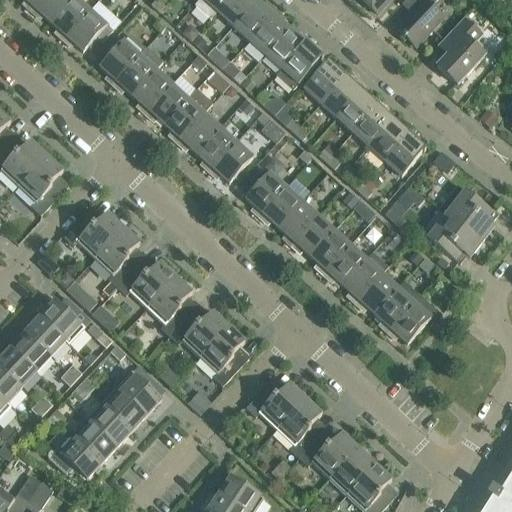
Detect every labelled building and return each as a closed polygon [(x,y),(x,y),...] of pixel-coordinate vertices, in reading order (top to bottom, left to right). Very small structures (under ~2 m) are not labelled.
[(45,0),(19,0),(29,8),(25,12),(31,17),(45,0)] [(74,0),(73,0),(45,0),(31,17),(35,21),(39,17),(50,27),(74,0)] [(90,15),(74,0),(50,27),(61,37),(57,41),(63,46),(90,15)] [(217,16),(231,0),(202,0),(201,2),(194,10),(210,24),(217,16)] [(257,4),(252,0),(231,0),(217,16),(233,31),(257,4)] [(357,0),(377,18),(393,0),(357,0)] [(415,51),(443,22),(430,11),(439,2),(436,0),(409,0),(405,4),(414,12),(395,33),(403,40),(401,41),(404,44),(405,42),(415,51)] [(484,0),(493,8),(500,0),(484,0)] [(164,10),(156,3),(151,9),(159,16),(164,10)] [(271,10),(268,14),(257,4),(233,31),(249,45),(277,14),(271,10)] [(281,19),(277,14),(249,45),(265,60),(289,33),(278,23),(281,19)] [(113,35),(90,15),(63,46),(68,50),(71,46),(83,57),(96,42),(102,47),(113,35)] [(166,31),(158,24),(153,30),(161,37),(166,31)] [(484,61),(472,50),(481,40),(464,24),(443,46),(452,54),(436,71),(457,90),(484,61)] [(191,29),(184,38),(193,46),(200,38),(200,37),(191,29)] [(167,33),(160,41),(165,45),(170,45),(175,40),(167,33)] [(309,43),(304,39),(300,43),(289,33),(265,60),(281,74),(309,43)] [(200,38),(193,46),(204,56),(211,48),(200,38)] [(124,44),(123,45),(117,39),(106,51),(112,57),(99,71),(111,82),(107,86),(112,90),(140,60),(145,53),(132,41),(131,41),(129,41),(128,42),(127,42),(125,43),(124,44)] [(322,62),(310,52),(314,48),(309,43),(281,74),(276,80),(293,95),(322,62)] [(140,60),(112,90),(117,95),(121,91),(132,101),(156,74),(162,67),(146,53),(145,53),(140,60)] [(215,53),(208,60),(216,67),(223,60),(215,53)] [(198,60),(192,67),(200,75),(207,67),(198,60)] [(230,67),(224,75),(233,83),(239,75),(230,67)] [(347,78),(341,73),(338,77),(327,67),(303,94),(320,109),(347,78)] [(172,89),(156,74),(132,101),(143,111),(139,115),(144,119),(172,89)] [(230,89),(214,75),(206,84),(222,98),(230,89)] [(360,96),(349,87),(353,83),(347,78),(320,109),(336,123),(360,96)] [(188,103),(172,89),(144,119),(149,124),(153,120),(164,130),(188,103)] [(231,89),(225,96),(229,99),(234,99),(237,95),(231,89)] [(374,102),(371,106),(360,96),(336,123),(352,138),(380,107),(374,102)] [(269,105),(261,97),(255,103),(263,111),(269,105)] [(204,118),(188,103),(164,130),(175,140),(171,144),(176,148),(204,118)] [(247,104),(239,113),(247,119),(255,111),(247,104)] [(385,112),(380,107),(352,138),(368,152),(392,125),(381,116),(385,112)] [(0,137),(10,127),(0,117),(0,157),(7,150),(0,143),(0,137)] [(220,132),(204,118),(176,148),(181,153),(185,149),(196,159),(220,132)] [(270,125),(262,118),(257,124),(265,131),(270,125)] [(299,132),(291,125),(286,131),(294,138),(299,132)] [(412,136),(406,131),(403,135),(392,125),(368,152),(384,166),(412,136)] [(236,147),(220,132),(196,159),(207,169),(204,173),(209,177),(236,147)] [(294,138),(302,145),(307,139),(299,132),(294,138)] [(425,155),(413,144),(417,140),(412,136),(384,166),(401,181),(425,155)] [(47,161),(30,146),(17,159),(7,150),(0,157),(0,175),(18,192),(47,161)] [(253,162),(236,147),(209,177),(214,182),(217,178),(229,188),(253,162)] [(331,161),(323,154),(318,160),(326,167),(331,161)] [(312,162),(304,155),(299,161),(307,168),(312,162)] [(441,156),(432,167),(446,178),(454,167),(441,156)] [(63,176),(47,161),(18,192),(35,208),(31,212),(41,221),(61,200),(50,190),(63,176)] [(339,168),(331,161),(326,167),(334,174),(339,168)] [(286,191),(269,176),(245,203),(257,213),(253,217),(258,222),(286,191)] [(363,190),(356,183),(350,189),(358,196),(363,190)] [(371,197),(363,190),(358,196),(366,203),(371,197)] [(302,206),(286,191),(258,222),(263,227),(267,223),(278,233),(302,206)] [(494,230),(491,228),(498,220),(464,194),(445,218),(482,247),(494,230)] [(350,197),(343,206),(352,214),(359,205),(350,197)] [(318,220),(302,206),(278,233),(289,243),(285,247),(290,251),(318,220)] [(393,211),(386,219),(394,226),(401,218),(393,211)] [(368,214),(361,221),(369,228),(375,220),(368,214)] [(123,233),(107,218),(94,232),(83,222),(64,242),(74,251),(77,247),(94,264),(123,233)] [(482,247),(445,218),(426,243),(460,269),(466,260),(469,263),(482,247)] [(334,235),(318,220),(290,251),(295,256),(299,252),(310,262),(334,235)] [(140,248),(123,233),(94,264),(112,280),(108,284),(117,292),(137,271),(127,262),(140,248)] [(350,249),(334,235),(310,262),(321,272),(318,276),(322,280),(350,249)] [(366,264),(350,249),(322,280),(327,284),(331,281),(342,290),(366,264)] [(416,256),(409,263),(416,270),(423,263),(416,256)] [(382,278),(388,272),(372,257),(366,264),(342,290),(353,300),(350,304),(355,309),(382,278)] [(424,264),(418,271),(427,278),(433,272),(424,264)] [(176,282),(160,267),(147,281),(137,271),(117,292),(126,300),(130,297),(147,313),(176,282)] [(398,293),(398,292),(382,278),(355,309),(360,313),(363,309),(374,319),(398,293)] [(435,284),(443,291),(449,285),(440,278),(435,284)] [(64,279),(58,285),(67,293),(74,285),(69,279),(64,279)] [(192,297),(176,282),(147,313),(164,329),(161,333),(170,341),(189,321),(179,311),(192,297)] [(420,301),(404,286),(398,292),(398,293),(374,319),(385,329),(382,333),(387,338),(420,301)] [(431,322),(436,315),(420,301),(387,338),(392,343),(396,339),(407,349),(431,322)] [(69,349),(85,332),(55,304),(40,321),(66,346),(65,346),(69,349)] [(228,332),(212,316),(199,330),(189,321),(170,341),(178,350),(182,346),(199,362),(228,332)] [(65,346),(66,346),(40,321),(25,337),(51,361),(65,346)] [(244,347),(228,332),(199,362),(217,378),(213,382),(223,391),(242,370),(231,360),(244,347)] [(51,361),(25,337),(10,352),(36,377),(51,361)] [(106,352),(112,346),(103,337),(97,344),(106,352)] [(120,365),(126,359),(116,350),(110,356),(120,365)] [(36,377),(10,352),(0,362),(0,372),(22,393),(36,377)] [(103,366),(97,373),(104,379),(108,375),(107,370),(103,366)] [(82,378),(72,369),(66,376),(76,385),(82,378)] [(22,393),(0,372),(0,402),(7,408),(22,393)] [(76,385),(66,376),(61,382),(70,391),(76,385)] [(146,421),(161,404),(132,376),(116,393),(146,421)] [(95,391),(86,382),(80,389),(90,397),(95,391)] [(305,403),(289,388),(276,402),(265,392),(246,413),(255,422),(259,418),(276,434),(305,403)] [(90,397),(80,389),(74,395),(84,404),(90,397)] [(146,421),(116,393),(102,409),(131,437),(146,421)] [(52,410),(43,401),(37,407),(46,416),(52,410)] [(7,408),(0,402),(0,422),(11,411),(7,408)] [(321,419),(305,403),(276,434),(293,451),(290,454),(299,463),(318,442),(308,433),(321,419)] [(46,416),(37,407),(31,413),(40,422),(46,416)] [(131,437),(102,409),(87,424),(117,452),(131,437)] [(66,423),(57,414),(51,420),(60,429),(66,423)] [(60,429),(51,420),(45,426),(54,435),(60,429)] [(117,452),(87,424),(72,440),(102,468),(117,452)] [(7,429),(0,436),(0,439),(5,445),(14,436),(7,429)] [(21,442),(15,436),(6,446),(13,452),(21,442)] [(358,453),(341,437),(328,451),(318,442),(299,463),(308,471),(311,467),(329,484),(358,453)] [(102,468),(72,440),(57,456),(55,454),(53,454),(50,455),(48,458),(47,461),(48,463),(66,479),(69,480),(72,479),(76,474),(86,484),(102,468)] [(375,469),(358,453),(329,484),(346,500),(375,469)] [(391,484),(375,469),(346,500),(358,511),(385,511),(389,508),(378,498),(391,484)] [(511,478),(500,497),(511,504),(511,478)] [(42,488),(30,480),(17,500),(28,507),(42,488)] [(258,511),(264,503),(230,480),(218,499),(237,511),(258,511)] [(42,511),(53,495),(42,488),(28,507),(35,511),(42,511)] [(511,511),(511,504),(500,497),(488,490),(483,498),(495,505),(490,511),(511,511)] [(0,511),(8,511),(14,504),(0,494),(0,511)] [(237,511),(218,499),(208,511),(237,511)]
